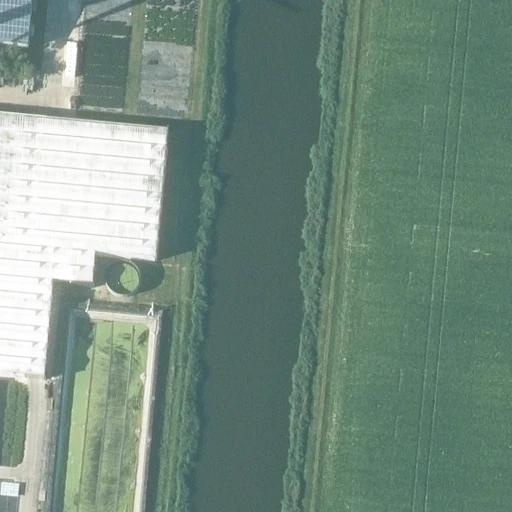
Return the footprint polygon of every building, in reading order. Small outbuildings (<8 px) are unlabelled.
[(0,0),(0,117),(166,132),(176,23),(37,12),(37,0),(0,0)] [(0,248),(34,252),(46,123),(0,118),(0,248)] [(46,123),(34,252),(93,257),(154,263),(165,134),(46,123)] [(0,377),(42,381),(50,286),(90,289),(93,257),(34,252),(0,248),(0,377)] [(139,437),(147,306),(51,300),(44,411),(58,412),(58,415),(92,417),(91,437),(116,439),(116,436),(139,437)]
